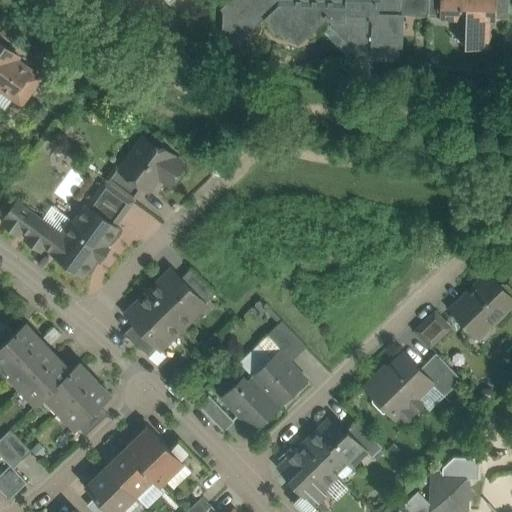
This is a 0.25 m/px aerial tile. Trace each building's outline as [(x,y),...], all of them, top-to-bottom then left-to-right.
[(229,0),(220,9),(223,12),(222,29),(225,29),(225,37),(236,37),(261,15),(275,30),(278,27),(286,36),(289,33),(298,42),(325,17),(329,20),(330,19),(332,21),(345,22),(352,30),(352,38),(371,39),(371,55),(390,56),(395,52),(395,40),(399,35),(400,15),(399,15),(399,0),(229,0)] [(428,0),(399,0),(399,15),(400,15),(428,15),(428,0)] [(440,0),(428,0),(428,15),(427,16),(440,17),(440,0)] [(440,0),(440,17),(440,19),(461,20),(461,24),(466,24),(465,47),(489,48),(490,25),(495,25),(495,21),(496,21),(496,18),(496,0),(440,0)] [(508,0),(496,0),(496,18),(508,18),(508,0)] [(0,42),(0,89),(21,105),(41,78),(17,60),(19,56),(0,42)] [(152,144),(142,157),(134,151),(120,169),(120,170),(144,187),(145,188),(150,187),(158,176),(170,184),(184,165),(172,157),(173,156),(162,148),(158,148),(152,144)] [(144,187),(120,170),(120,169),(115,165),(105,180),(134,201),(144,187)] [(134,201),(105,180),(87,205),(116,226),(134,201)] [(56,230),(17,201),(5,217),(6,218),(2,223),(6,226),(7,228),(11,231),(14,231),(18,234),(21,229),(29,234),(25,239),(29,242),(29,245),(34,248),(36,248),(40,251),(44,246),(56,230)] [(86,205),(74,222),(71,220),(61,233),(56,230),(44,246),(52,252),(52,253),(56,256),(57,259),(61,262),(64,262),(71,267),(71,270),(76,273),(79,272),(83,276),(96,259),(97,259),(107,246),(106,245),(118,228),(116,226),(87,205),(86,205)] [(181,278),(172,269),(149,291),(183,326),(206,305),(201,299),(181,278)] [(215,293),(191,269),(181,278),(201,299),(209,299),(215,293)] [(489,274),(468,294),(470,297),(454,313),(464,323),(464,330),(470,336),(476,336),(482,331),(483,327),(486,325),(487,326),(494,325),(505,313),(506,308),(511,302),(511,288),(507,283),(501,283),(499,285),(489,274)] [(183,326),(149,291),(126,314),(135,323),(155,344),(160,349),(183,326)] [(435,311),(415,331),(430,347),(450,327),(435,311)] [(282,320),(257,343),(271,358),(278,351),(289,362),(307,346),(282,320)] [(0,346),(0,362),(8,371),(41,339),(41,338),(39,340),(33,333),(33,331),(26,322),(14,333),(0,346)] [(155,344),(135,323),(124,334),(150,356),(155,351),(155,344)] [(6,324),(0,330),(0,346),(14,333),(6,324)] [(41,339),(8,371),(23,387),(56,354),(54,355),(48,349),(48,346),(41,339)] [(289,362),(278,351),(271,358),(252,376),(280,405),(306,380),(289,362)] [(461,379),(436,353),(419,370),(431,383),(444,396),(461,379)] [(56,354),(23,387),(38,402),(80,362),(79,362),(69,371),(63,365),(63,362),(56,354)] [(419,370),(403,354),(379,376),(376,373),(364,385),(380,401),(378,402),(378,406),(383,412),(387,412),(389,410),(396,417),(399,415),(405,422),(409,422),(414,417),(414,413),(415,412),(418,412),(423,407),(424,404),(417,397),(431,383),(419,370)] [(80,362),(38,402),(38,403),(47,395),(61,410),(95,378),(94,377),(93,379),(87,373),(87,370),(80,362)] [(280,405),(252,376),(242,386),(233,386),(222,396),(254,429),(280,405)] [(95,378),(61,410),(77,426),(99,405),(109,396),(102,388),(102,386),(95,378)] [(234,421),(209,395),(199,405),(224,431),(234,421)] [(99,405),(78,426),(86,434),(108,414),(99,405)] [(329,419),(305,442),(331,469),(344,457),(352,465),(366,452),(367,451),(347,431),(344,434),(329,419)] [(382,447),(357,421),(347,431),(367,451),(366,452),(372,457),(382,447)] [(170,447),(149,426),(125,449),(152,477),(159,485),(183,462),(170,447)] [(31,450),(10,429),(1,438),(22,459),(31,450)] [(22,459),(1,438),(0,438),(0,454),(10,465),(13,468),(22,459)] [(210,472),(178,439),(170,447),(183,462),(201,481),(210,472)] [(331,469),(305,442),(279,467),(301,491),(315,505),(319,501),(328,492),(323,488),(337,475),(331,469)] [(152,477),(125,449),(107,465),(135,494),(152,477)] [(13,468),(10,465),(0,474),(0,489),(9,499),(27,482),(13,468)] [(135,494),(107,465),(86,486),(96,496),(111,511),(118,511),(136,495),(135,494)] [(466,477),(435,476),(434,476),(432,508),(432,509),(436,509),(435,511),(461,511),(461,510),(465,511),(466,510),(466,500),(472,494),(466,488),(467,478),(467,477),(466,477)] [(319,501),(315,505),(301,491),(292,500),(303,511),(324,511),(327,510),(319,501)] [(111,511),(96,496),(87,504),(94,511),(111,511)] [(202,496),(185,511),(203,511),(211,505),(202,496)]
